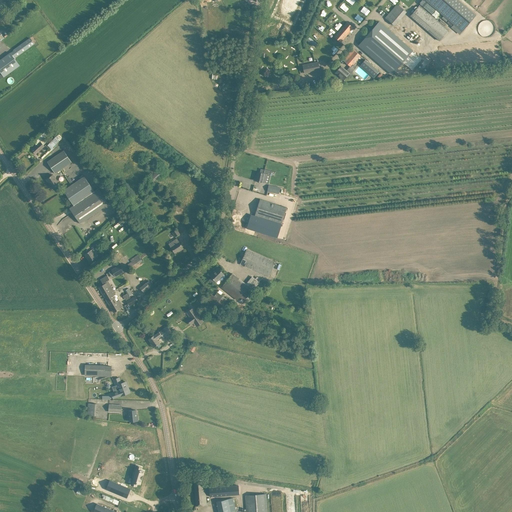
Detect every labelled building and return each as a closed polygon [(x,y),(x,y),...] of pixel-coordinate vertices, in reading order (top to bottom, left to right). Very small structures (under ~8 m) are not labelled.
[(279,0),(271,19),(295,29),(306,0),(279,0)] [(458,0),(425,0),(462,31),(476,15),(458,0)] [(393,25),(406,12),(397,4),(384,17),(393,25)] [(352,27),(347,22),(334,37),(340,42),(346,34),(352,27)] [(379,22),(359,45),(392,74),(399,65),(402,67),(404,64),(412,70),(422,58),(379,22)] [(0,72),(3,77),(20,66),(14,58),(34,44),(30,38),(13,50),(0,59),(0,72)] [(354,50),(345,62),(350,66),(351,67),(353,65),(361,56),(358,54),(354,50)] [(379,71),(365,60),(360,66),(374,78),(379,71)] [(303,65),(305,73),(320,69),(318,62),(303,65)] [(338,63),(335,67),(338,70),(336,72),(339,75),(340,74),(345,78),(347,75),(350,78),(353,75),(352,71),(356,67),(353,65),(351,67),(350,66),(346,70),(341,66),(338,63)] [(42,139),(53,129),(49,125),(36,137),(37,138),(40,141),(42,139)] [(62,137),(59,134),(57,135),(47,145),(51,149),(62,137)] [(36,154),(39,151),(44,146),(40,142),(32,149),(36,154)] [(55,173),(72,162),(64,150),(47,162),(55,173)] [(157,169),(154,166),(150,170),(152,173),(154,171),(159,177),(162,175),(157,169)] [(262,182),(263,180),(265,181),(266,175),(270,176),(271,171),(271,170),(271,171),(265,169),(265,170),(261,169),(260,172),(258,172),(257,177),(256,177),(255,180),(262,182)] [(53,188),(57,185),(59,184),(53,175),(46,179),(49,183),(50,182),(53,188)] [(83,177),(68,188),(64,190),(74,205),(70,208),(80,223),(107,204),(97,189),(93,192),(83,177)] [(267,191),(279,194),(280,187),(268,185),(267,191)] [(130,198),(121,186),(118,188),(128,200),(130,198)] [(247,228),(252,230),(277,238),(286,207),(260,199),(255,216),(251,215),(247,228)] [(124,219),(123,218),(114,226),(115,227),(124,219)] [(103,237),(91,245),(93,248),(99,244),(105,240),(103,237)] [(171,247),(172,248),(175,253),(179,249),(180,250),(183,248),(179,242),(177,239),(169,244),(171,247)] [(275,262),(251,251),(247,249),(240,264),(269,276),(275,262)] [(90,262),(94,259),(95,258),(90,250),(85,254),(88,258),(88,259),(90,262)] [(139,256),(128,264),(131,269),(142,261),(139,256)] [(125,271),(121,264),(112,269),(116,276),(125,271)] [(210,276),(212,277),(210,279),(214,284),(216,282),(224,274),(218,268),(210,276)] [(246,284),(237,277),(233,274),(222,287),(237,300),(240,297),(244,300),(259,282),(252,277),(246,284)] [(108,302),(114,298),(113,296),(116,294),(108,282),(107,283),(106,281),(110,279),(107,275),(100,279),(103,285),(99,287),(108,302)] [(144,293),(151,288),(147,282),(140,288),(144,293)] [(174,302),(180,296),(175,289),(168,295),(174,302)] [(228,305),(225,303),(228,300),(217,292),(210,302),(220,309),(221,308),(224,311),(228,305)] [(138,301),(135,296),(127,301),(129,306),(138,301)] [(123,307),(120,302),(119,300),(116,301),(114,298),(108,302),(114,312),(120,308),(123,307)] [(203,322),(193,307),(186,312),(189,317),(186,319),(191,325),(194,323),(196,326),(203,322)] [(153,347),(157,344),(160,343),(157,339),(162,335),(164,338),(172,332),(167,325),(153,335),(154,336),(149,339),(152,343),(151,344),(153,347)] [(74,365),(74,376),(85,377),(85,375),(111,375),(111,367),(105,367),(105,366),(85,366),(74,365)] [(113,398),(124,394),(129,393),(126,386),(127,386),(126,382),(121,383),(119,378),(113,380),(115,385),(115,386),(118,385),(120,392),(119,392),(118,391),(114,393),(112,394),(113,398)] [(88,403),(87,415),(88,415),(96,415),(97,403),(89,403),(88,403)] [(136,410),(131,410),(129,410),(130,421),(133,421),(138,420),(138,417),(136,417),(136,410)] [(137,483),(140,484),(141,479),(142,479),(143,475),(144,470),(141,469),(142,467),(137,465),(135,473),(134,473),(133,478),(134,478),(132,484),(136,486),(137,483)] [(110,480),(106,489),(127,498),(130,489),(111,481),(110,480)] [(196,506),(201,505),(207,505),(205,489),(203,489),(202,481),(194,482),(196,506)] [(238,485),(209,488),(210,497),(239,494),(238,485)] [(134,488),(131,499),(137,500),(140,490),(134,488)] [(104,494),(102,498),(113,501),(113,502),(117,504),(118,501),(113,499),(113,498),(104,494)] [(267,511),(266,494),(245,495),(246,511),(267,511)] [(216,501),(218,511),(236,511),(233,497),(216,501)]
